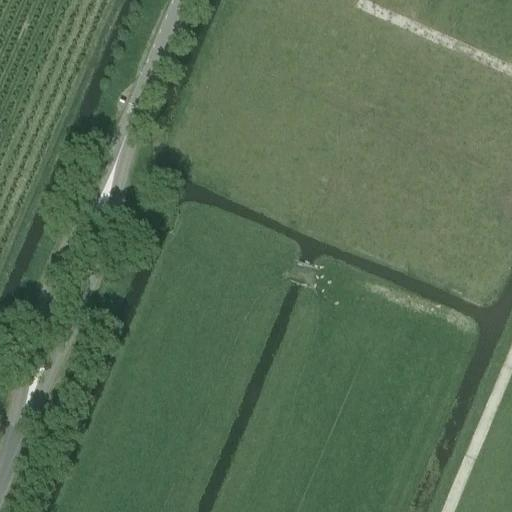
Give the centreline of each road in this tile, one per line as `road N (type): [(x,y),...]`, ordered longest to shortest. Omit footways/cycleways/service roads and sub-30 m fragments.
road 1 (tertiary): [(0,470),(183,0)]
road 2 (track): [(511,75),(360,5)]
road 3 (track): [(451,511),(511,364)]
